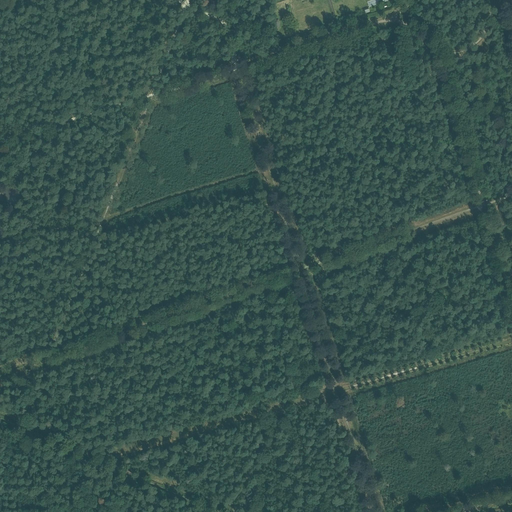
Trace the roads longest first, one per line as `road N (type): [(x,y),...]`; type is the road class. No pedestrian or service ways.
road 1 (track): [(299,269),(48,357)]
road 2 (track): [(214,511),(22,428)]
road 3 (track): [(299,269),(484,206)]
road 4 (track): [(235,64),(393,12)]
road 5 (track): [(149,95),(0,143)]
road 6 (track): [(439,57),(484,206)]
